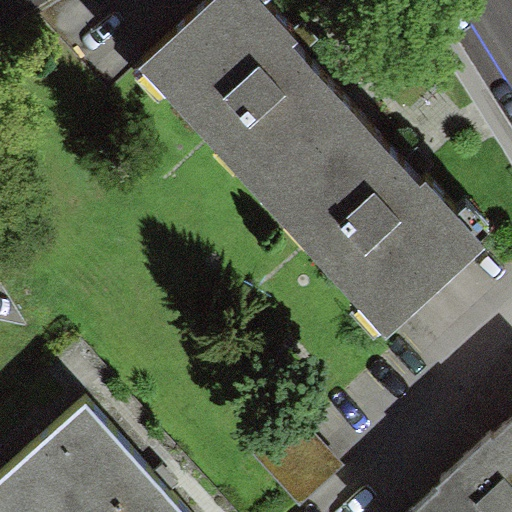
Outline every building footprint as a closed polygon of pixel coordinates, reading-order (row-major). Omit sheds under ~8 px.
[(182,100),(258,182),(352,96),(326,68),(324,65),(307,47),(299,38),(295,33),(288,27),(294,22),(273,0),(186,0),(170,15),(146,37),(134,48),(143,57),(182,100)] [(386,133),(352,96),(258,182),(341,274),(382,318),(388,313),(399,303),(421,283),(443,262),(466,242),(477,232),(483,227),(425,164),(423,162),(418,167),(413,162),(406,154),(390,137),(386,133)] [(196,511),(93,397),(0,480),(0,501),(9,511),(196,511)] [(511,511),(511,407),(505,414),(498,420),(492,426),(488,423),(474,435),(447,460),(434,472),(437,475),(423,489),(396,511),(511,511)] [(297,408),(252,450),(300,502),(308,494),(322,481),(345,460),(310,422),(297,408)]
